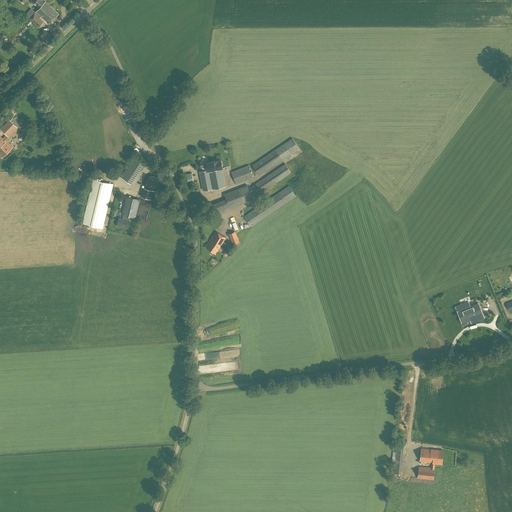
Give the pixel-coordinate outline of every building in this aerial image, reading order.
[(49,24),(55,18),(56,16),(58,14),(46,2),(45,2),(42,0),(31,0),(32,1),(31,1),(31,2),(34,5),(35,5),(36,5),(37,6),(37,5),(40,8),(36,12),(36,13),(35,14),(34,13),(29,18),(30,20),(38,28),(44,22),(40,18),(41,16),(46,21),(46,20),(49,23),(49,24)] [(52,36),(47,32),(39,39),(46,45),(57,35),(55,32),(54,34),(52,36)] [(9,51),(10,45),(6,44),(7,38),(3,37),(0,46),(0,48),(9,51)] [(36,55),(41,51),(38,48),(34,51),(32,49),(29,52),(30,54),(29,54),(33,59),(36,55)] [(21,127),(13,117),(10,120),(9,119),(0,128),(7,135),(3,139),(0,135),(0,154),(3,157),(13,147),(7,141),(10,138),(21,127)] [(29,127),(27,125),(23,130),(28,136),(33,131),(32,130),(33,129),(29,126),(29,127)] [(283,160),(302,149),(298,142),(296,144),(294,140),(292,142),(286,146),(284,144),(255,161),(259,167),(280,154),(283,160)] [(223,167),(222,167),(221,160),(207,162),(207,159),(200,161),(201,167),(207,166),(208,170),(199,171),(203,191),(225,186),(223,170),(223,167)] [(280,174),(284,179),(293,172),(289,167),(280,174)] [(194,182),(192,173),(184,174),(185,181),(187,181),(188,183),(194,182)] [(145,181),(145,182),(145,183),(145,184),(146,185),(146,186),(147,186),(147,187),(148,187),(148,188),(149,188),(150,188),(151,189),(152,189),(153,189),(154,188),(155,188),(156,188),(156,187),(157,187),(157,186),(158,186),(158,185),(159,185),(159,184),(159,183),(159,182),(160,182),(160,181),(159,180),(159,179),(159,178),(159,177),(158,177),(158,176),(157,176),(157,175),(156,175),(155,174),(154,174),(153,174),(152,174),(151,174),(150,174),(149,174),(148,175),(147,175),(147,176),(146,176),(146,177),(145,178),(145,179),(145,180),(145,181)] [(103,228),(113,184),(93,179),(82,223),(103,228)] [(136,218),(140,199),(126,196),(122,214),(123,215),(122,218),(119,218),(117,225),(128,228),(130,220),(129,220),(129,216),(136,218)] [(215,213),(229,207),(226,199),(212,204),(215,213)] [(266,212),(249,220),(251,225),(268,217),(266,212)] [(215,253),(226,237),(216,231),(205,247),(215,253)] [(233,244),(239,242),(235,231),(229,233),(233,244)] [(484,318),(478,302),(470,305),(468,301),(455,306),(461,322),(474,318),(475,321),(484,318)] [(401,474),(404,446),(396,446),(396,452),(393,451),(392,461),(394,461),(393,473),(401,474)] [(442,464),(443,450),(421,448),(420,461),(432,462),(432,463),(431,468),(419,466),(417,478),(433,480),(435,468),(434,468),(435,463),(442,464)]
